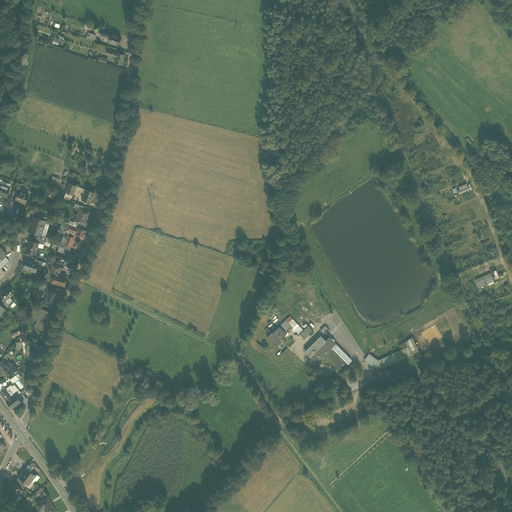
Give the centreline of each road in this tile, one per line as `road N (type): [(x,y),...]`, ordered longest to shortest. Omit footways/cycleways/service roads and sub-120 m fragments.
road 1 (residential): [(19,432),(109,189),(145,0)]
road 2 (residential): [(201,511),(272,430),(412,365),(511,481)]
road 3 (track): [(283,423),(237,356),(77,277)]
road 4 (track): [(0,138),(25,87),(37,0)]
